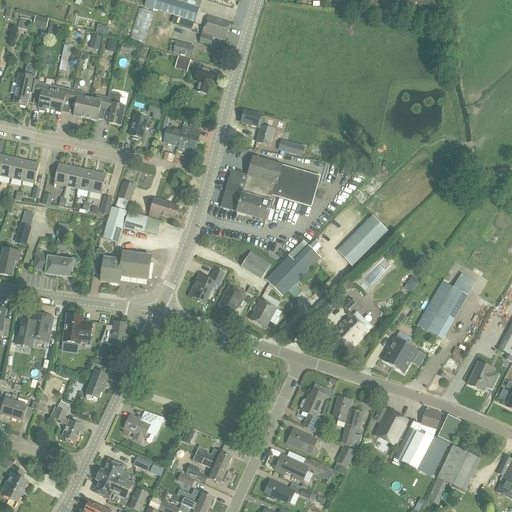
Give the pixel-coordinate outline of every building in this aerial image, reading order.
[(201,0),(146,0),(144,6),(168,13),(165,23),(192,32),(199,8),(201,0)] [(433,0),(342,0),(342,7),(431,19),(433,0)] [(143,45),(153,14),(139,10),(129,41),(143,45)] [(208,15),(205,24),(228,32),(231,22),(208,15)] [(49,19),(35,16),(33,25),(46,28),(49,19)] [(20,19),(18,29),(26,31),(28,20),(20,19)] [(205,24),(202,34),(200,41),(211,45),(213,37),(225,41),(228,32),(205,24)] [(99,50),(101,37),(92,35),(89,48),(99,50)] [(118,43),(110,41),(107,51),(116,53),(118,43)] [(191,58),(194,47),(172,41),(170,47),(176,49),(174,54),(191,58)] [(120,52),(130,54),(132,46),(122,44),(120,52)] [(43,64),(51,66),(52,58),(44,57),(43,64)] [(178,57),(177,64),(181,65),(180,70),(187,72),(190,60),(178,57)] [(17,84),(18,84),(14,103),(26,106),(29,93),(35,94),(38,83),(38,82),(35,81),(37,70),(37,69),(37,68),(36,68),(36,67),(35,66),(34,66),(34,65),(33,65),(32,65),(31,65),(30,65),(29,65),(28,66),(27,67),(26,68),(25,76),(19,75),(17,84)] [(194,68),(191,80),(195,81),(199,83),(197,92),(207,95),(209,85),(210,86),(214,73),(198,69),(194,68)] [(45,110),(50,111),(54,91),(55,87),(38,83),(35,94),(41,95),(38,108),(39,108),(39,111),(44,112),(45,110)] [(55,87),(54,91),(50,111),(62,113),(65,101),(71,102),(73,91),(55,87)] [(85,119),(89,99),(84,98),(85,93),(73,91),(71,102),(76,103),(73,116),(85,119)] [(108,98),(106,109),(111,111),(108,124),(121,126),(125,107),(119,105),(121,95),(109,93),(108,98)] [(106,109),(108,98),(96,96),(95,100),(89,99),(85,119),(97,121),(100,108),(106,109)] [(163,109),(149,105),(147,112),(153,114),(152,119),(159,121),(163,109)] [(258,128),(261,129),(257,143),(269,146),(274,130),(263,127),(266,119),(260,118),(261,116),(245,111),(242,124),(258,128)] [(147,120),(135,117),(130,136),(133,137),(133,139),(139,141),(139,138),(142,139),(147,120)] [(192,157),(193,150),(199,130),(183,126),(182,131),(173,129),(173,126),(169,125),(164,143),(168,145),(178,147),(178,148),(179,152),(184,153),(186,152),(185,155),(192,157)] [(305,147),(281,141),(278,150),(302,157),(305,147)] [(165,152),(163,160),(173,163),(175,155),(165,152)] [(15,159),(4,157),(0,173),(0,176),(11,179),(15,159)] [(312,208),(316,192),(321,177),(282,166),(282,165),(254,157),(248,176),(232,171),(221,208),(237,213),(240,204),(243,195),(270,203),(272,196),(312,208)] [(11,179),(23,181),(27,162),(15,159),(11,179)] [(27,162),(23,181),(35,184),(39,164),(27,162)] [(66,187),(70,167),(58,165),(54,184),(66,187)] [(70,167),(66,187),(78,189),(82,170),(70,167)] [(82,170),(78,189),(90,192),(94,172),(82,170)] [(94,172),(90,192),(102,195),(106,175),(94,172)] [(135,186),(124,182),(119,197),(130,201),(135,186)] [(34,188),(32,198),(38,199),(40,189),(34,188)] [(49,205),(51,196),(44,194),(42,204),(49,205)] [(240,204),(268,212),(271,203),(270,203),(243,195),(240,204)] [(108,215),(112,199),(104,197),(99,213),(108,215)] [(178,207),(154,199),(149,216),(158,218),(159,216),(174,220),(178,207)] [(240,204),(237,213),(246,216),(245,218),(255,221),(256,219),(265,221),(268,212),(240,204)] [(25,211),(16,242),(25,245),(36,209),(23,206),(22,211),(25,211)] [(127,212),(112,208),(103,239),(118,243),(127,212)] [(124,226),(143,232),(148,218),(128,212),(124,226)] [(387,231),(373,217),(338,251),(352,266),(387,231)] [(68,243),(71,224),(59,223),(57,237),(58,238),(57,242),(56,249),(66,251),(67,243),(68,243)] [(282,296),(321,258),(309,247),(295,262),(289,257),(266,280),(282,296)] [(0,266),(0,265),(0,274),(12,277),(15,262),(18,263),(20,253),(4,249),(0,266)] [(55,259),(53,259),(53,256),(51,256),(51,255),(37,253),(35,269),(46,270),(46,274),(57,276),(59,262),(55,261),(55,259)] [(101,282),(119,285),(120,277),(148,281),(151,257),(123,253),(122,257),(118,257),(118,260),(104,258),(101,282)] [(250,254),(242,267),(261,280),(270,267),(250,254)] [(76,259),(53,256),(53,259),(55,259),(55,261),(59,262),(57,276),(71,278),(72,270),(74,270),(76,259)] [(199,276),(189,296),(206,304),(215,284),(219,286),(224,275),(214,270),(209,281),(199,276)] [(412,277),(403,289),(411,294),(420,282),(412,277)] [(343,286),(348,291),(353,285),(348,280),(343,286)] [(467,296),(443,281),(417,325),(441,339),(467,296)] [(229,287),(219,305),(233,313),(237,306),(239,307),(245,296),(229,287)] [(327,295),(321,300),(321,299),(303,316),(314,327),(332,311),(327,306),(332,301),(327,295)] [(342,306),(347,311),(355,303),(351,298),(342,306)] [(261,300),(250,319),(266,328),(276,309),(261,300)] [(3,324),(4,319),(5,311),(2,310),(3,308),(0,307),(0,337),(8,338),(10,325),(3,324)] [(355,311),(351,315),(333,334),(350,351),(372,327),(355,311)] [(33,340),(48,343),(53,319),(37,316),(36,324),(33,340)] [(83,318),(67,316),(63,342),(79,344),(79,343),(89,345),(92,324),(82,322),(83,318)] [(31,348),(33,340),(36,324),(21,320),(16,344),(31,348)] [(107,326),(101,343),(111,345),(117,346),(117,348),(117,349),(117,351),(118,351),(119,352),(120,352),(121,351),(122,350),(123,349),(123,347),(124,342),(125,342),(125,341),(126,341),(127,335),(125,332),(126,325),(114,323),(114,327),(107,326)] [(511,325),(499,349),(511,356),(511,325)] [(390,350),(383,361),(404,373),(410,362),(412,363),(418,352),(394,339),(388,349),(390,350)] [(86,396),(85,397),(86,398),(86,399),(88,400),(89,400),(90,400),(91,399),(92,398),(92,397),(98,399),(103,386),(104,387),(108,376),(104,374),(106,368),(93,363),(91,370),(95,371),(86,395),(86,396)] [(478,363),(468,385),(483,391),(486,386),(492,389),(498,375),(492,373),(493,370),(478,363)] [(309,415),(306,421),(303,428),(317,435),(323,421),(316,418),(326,397),(313,391),(308,400),(307,400),(306,401),(304,400),(303,401),(300,407),(301,409),(302,409),(301,412),(309,415)] [(363,413),(349,410),(352,401),(338,398),(333,417),(338,418),(337,421),(345,423),(345,424),(359,428),(363,413)] [(0,415),(11,419),(16,403),(5,399),(0,415)] [(16,403),(11,419),(22,422),(27,406),(16,403)] [(396,447),(400,440),(409,422),(409,421),(409,422),(381,407),(374,419),(380,422),(374,435),(396,447)] [(57,409),(53,418),(62,422),(66,413),(57,409)] [(399,448),(392,463),(400,468),(403,463),(417,470),(422,460),(438,467),(449,444),(449,445),(460,421),(447,415),(437,439),(434,438),(441,414),(426,409),(421,426),(413,423),(403,442),(400,440),(396,447),(399,448)] [(145,413),(142,421),(130,416),(124,429),(135,434),(133,438),(141,442),(143,437),(145,438),(147,433),(149,434),(148,435),(155,438),(163,421),(164,419),(145,413)] [(62,437),(75,443),(82,427),(70,421),(62,437)] [(353,435),(354,430),(346,428),(342,443),(350,445),(350,447),(357,449),(362,437),(353,435)] [(194,432),(188,429),(185,436),(191,439),(194,432)] [(317,440),(312,438),(293,429),(288,442),(306,450),(312,453),(314,450),(315,450),(316,447),(315,446),(317,440)] [(502,445),(494,441),(490,450),(499,453),(502,445)] [(480,459),(453,446),(449,456),(476,468),(480,459)] [(352,451),(343,447),(336,462),(345,466),(352,451)] [(197,455),(204,459),(226,469),(232,458),(220,453),(218,458),(199,450),(197,455)] [(17,460),(7,455),(4,463),(13,467),(17,460)] [(298,466),(300,463),(282,455),(275,470),(285,475),(286,472),(294,476),(293,478),(302,482),(308,470),(298,466)] [(139,456),(135,464),(150,471),(152,468),(153,468),(156,463),(152,462),(139,456)] [(511,458),(511,459),(505,456),(497,474),(503,477),(496,491),(511,499),(511,458)] [(224,475),(226,469),(204,459),(202,465),(213,470),(209,479),(216,482),(220,484),(221,483),(224,484),(227,477),(224,475)] [(101,470),(124,481),(124,480),(126,477),(120,474),(123,467),(109,460),(104,471),(101,470)] [(308,461),(305,467),(320,473),(322,468),(308,461)] [(186,474),(205,483),(207,477),(198,473),(200,470),(190,465),(186,474)] [(344,477),(347,470),(336,465),(333,471),(344,477)] [(9,499),(17,502),(27,483),(21,479),(24,474),(14,469),(1,495),(9,499)] [(124,481),(101,470),(96,480),(99,481),(94,492),(109,499),(112,492),(125,499),(132,484),(124,480),(124,481)] [(181,473),(178,480),(192,487),(195,480),(181,473)] [(438,479),(428,500),(437,504),(447,483),(438,479)] [(275,500),(276,498),(289,504),(295,491),(270,480),(264,493),(267,494),(266,496),(267,497),(274,501),(275,500)] [(137,489),(129,507),(139,511),(148,494),(137,489)] [(302,490),(300,495),(314,501),(316,496),(302,490)] [(188,495),(186,500),(208,510),(213,498),(202,493),(199,500),(188,495)] [(206,511),(208,510),(186,500),(184,499),(181,505),(194,511),(193,511),(206,511)] [(163,500),(158,510),(162,511),(178,511),(180,509),(168,503),(169,502),(163,500)] [(97,506),(88,502),(86,506),(85,506),(82,511),(83,511),(112,511),(110,510),(104,508),(104,507),(98,504),(97,506)] [(418,511),(423,504),(419,502),(414,510),(418,511)]
